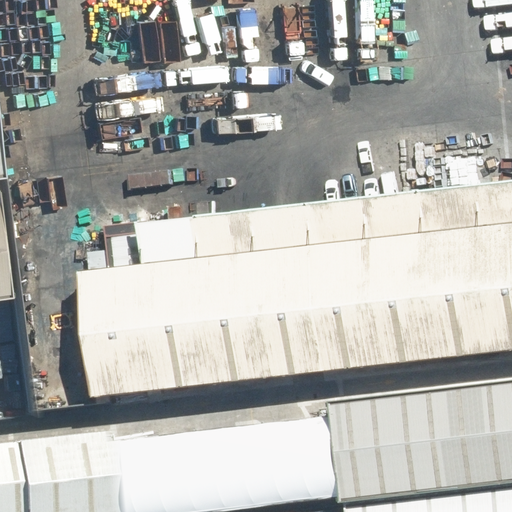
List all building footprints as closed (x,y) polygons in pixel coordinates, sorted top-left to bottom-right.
[(140,265),(74,273),(89,399),(511,349),(511,182),(136,226),(140,265)] [(8,302),(0,303),(0,417),(23,414),(8,302)] [(511,382),(351,403),(363,507),(511,489),(511,382)] [(124,511),(115,432),(0,445),(0,511),(124,511)] [(511,511),(511,489),(363,507),(363,511),(511,511)]
